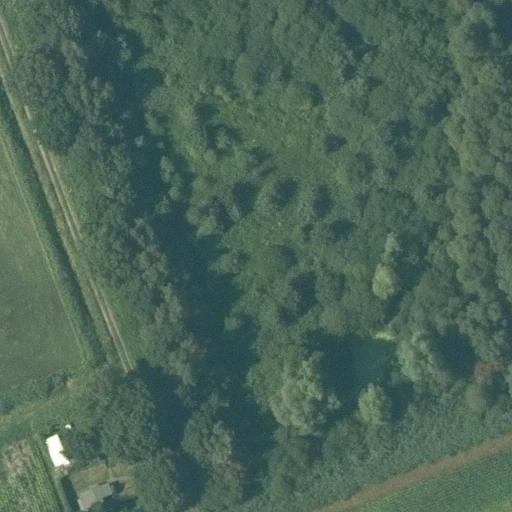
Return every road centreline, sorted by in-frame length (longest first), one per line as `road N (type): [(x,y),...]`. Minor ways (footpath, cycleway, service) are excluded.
road 1 (track): [(192,511),(0,9)]
road 2 (track): [(0,423),(139,373)]
